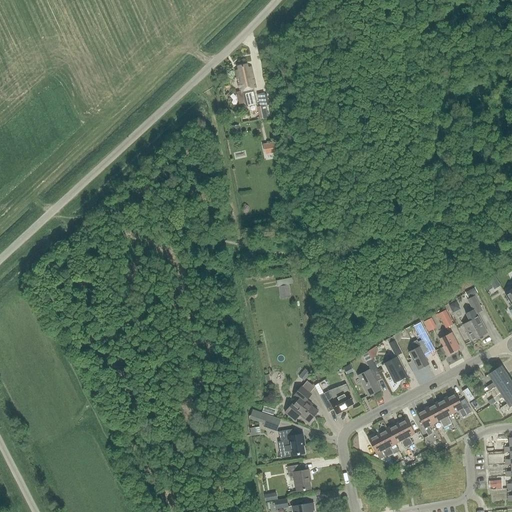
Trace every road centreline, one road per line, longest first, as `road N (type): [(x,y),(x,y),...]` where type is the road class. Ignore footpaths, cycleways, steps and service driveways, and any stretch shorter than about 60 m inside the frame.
road 1 (unclassified): [(0,260),(276,0)]
road 2 (unclassified): [(511,344),(348,429)]
road 3 (unclassified): [(413,511),(461,502),(470,442),(511,429)]
